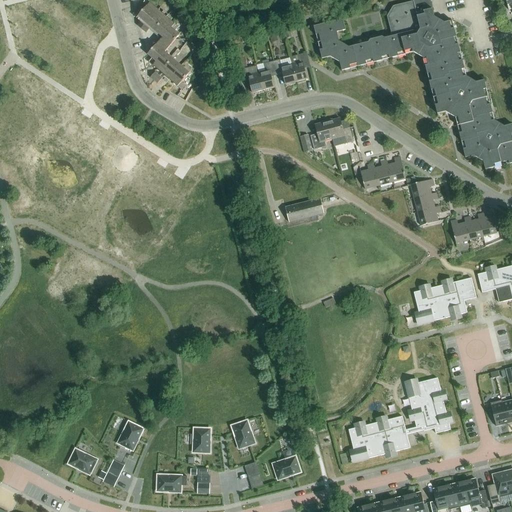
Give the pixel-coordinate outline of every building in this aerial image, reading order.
[(138,27),(139,28),(142,30),(159,10),(146,0),(145,0),(136,12),(133,15),(138,20),(140,18),(143,20),(138,27)] [(485,170),(511,163),(511,136),(511,134),(511,124),(504,127),(494,121),(484,81),(476,83),(466,77),(452,21),(444,23),(435,18),(430,2),(431,0),(412,0),(413,2),(393,7),(394,11),(391,16),(387,17),(392,37),(385,38),(382,37),(370,40),(369,43),(349,48),(339,42),(337,33),(346,30),(343,19),(314,27),(322,59),(330,57),(340,63),(342,71),(413,53),(423,59),(437,114),(445,112),(455,118),(465,158),(473,156),(483,162),(485,170)] [(157,33),(169,19),(159,10),(142,30),(146,34),(151,28),(157,33)] [(179,27),(169,19),(157,33),(163,37),(156,45),(165,52),(180,35),(175,31),(179,27)] [(189,73),(165,52),(156,45),(154,43),(149,49),(151,51),(148,55),(152,59),(149,63),(181,90),(185,86),(181,83),(189,73)] [(292,65),(296,82),(307,80),(304,67),(310,65),(307,53),(290,58),(292,65)] [(263,61),(264,64),(263,64),(265,72),(259,73),(263,91),(274,88),(271,75),(276,74),(273,62),(269,63),(268,60),(263,61)] [(273,62),(276,74),(282,72),(286,85),(296,82),(292,65),(282,68),(280,60),(273,62)] [(257,66),(247,68),(240,70),(243,82),(249,81),(252,93),(263,91),(259,73),(257,66)] [(157,85),(162,79),(155,73),(150,79),(157,85)] [(328,122),(332,139),(334,147),(341,145),(354,142),(350,128),(343,130),(340,119),(328,122)] [(325,141),(332,139),(328,122),(315,125),(317,134),(310,136),(314,150),(326,147),(325,141)] [(304,153),(312,150),(308,135),(300,137),(304,153)] [(395,164),(388,165),(392,183),(406,179),(401,160),(400,157),(394,159),(395,164)] [(378,186),(392,183),(388,165),(387,161),(380,162),(382,167),(375,169),(374,169),(378,186)] [(365,190),(378,186),(374,169),(375,169),(373,164),(367,166),(368,170),(361,172),(365,190)] [(276,172),(283,202),(297,198),(290,169),(276,172)] [(410,185),(414,199),(431,195),(431,194),(429,187),(434,186),(432,180),(410,185)] [(414,199),(417,213),(435,208),(433,201),(437,200),(436,193),(431,194),(431,195),(414,199)] [(285,208),(286,211),(289,223),(324,214),(320,199),(285,208)] [(435,208),(417,213),(421,226),(438,222),(436,214),(441,213),(439,207),(435,208)] [(479,220),(483,237),(497,234),(492,216),(485,218),(484,213),(477,215),(478,220),(479,220)] [(469,241),(483,237),(479,220),(478,220),(471,222),(470,217),(464,219),(465,223),(469,241)] [(456,244),(469,241),(465,223),(458,225),(457,220),(450,222),(456,244)] [(511,266),(478,275),(482,293),(488,292),(488,291),(495,289),(495,290),(499,303),(511,300),(511,299),(511,266)] [(473,285),(471,279),(459,282),(460,287),(465,285),(465,287),(473,285)] [(414,293),(422,325),(467,313),(464,300),(471,299),(476,298),(473,285),(465,287),(465,285),(460,287),(459,282),(414,293)] [(427,388),(439,385),(437,379),(425,382),(427,388)] [(393,419),(349,430),(356,462),(410,448),(409,443),(408,443),(406,435),(424,431),(424,432),(426,431),(426,430),(434,428),(436,434),(450,430),(439,385),(427,388),(425,382),(406,387),(416,428),(405,430),(404,426),(396,428),(393,419)] [(511,400),(511,401),(502,403),(507,424),(511,422),(511,400)] [(497,426),(507,424),(502,403),(501,401),(491,403),(490,403),(496,427),(497,427),(497,426)] [(396,428),(404,426),(402,417),(393,419),(396,428)] [(247,421),(232,426),(239,449),(255,444),(247,421)] [(143,429),(129,422),(118,444),(133,451),(143,429)] [(210,430),(194,429),(193,453),(209,453),(210,430)] [(76,450),(68,464),(90,475),(97,460),(76,450)] [(295,457),(273,465),(278,480),(301,473),(295,457)] [(112,463),(108,472),(119,477),(123,469),(112,463)] [(246,471),(248,478),(260,474),(257,467),(246,471)] [(504,472),(503,472),(509,496),(511,494),(511,470),(504,472)] [(509,496),(503,472),(503,473),(492,475),(495,485),(491,486),(487,487),(492,504),(500,502),(499,498),(509,496)] [(118,478),(107,473),(105,478),(116,484),(118,478)] [(260,474),(248,478),(250,484),(262,480),(260,474)] [(187,477),(158,476),(157,492),(181,493),(181,486),(187,486),(187,477)] [(475,479),(464,482),(470,505),(470,508),(481,505),(482,509),(489,507),(485,490),(479,492),(475,479)] [(464,482),(454,484),(460,508),(470,505),(464,482)] [(454,484),(443,487),(449,508),(448,508),(449,510),(460,508),(454,484)] [(443,487),(433,490),(438,511),(439,511),(448,508),(449,508),(443,487)] [(425,511),(421,493),(410,495),(413,511),(425,511)] [(413,511),(410,495),(399,498),(402,511),(413,511)] [(402,511),(399,498),(389,500),(391,511),(402,511)] [(391,511),(389,500),(378,503),(380,511),(391,511)] [(380,511),(378,503),(368,506),(369,511),(380,511)]
